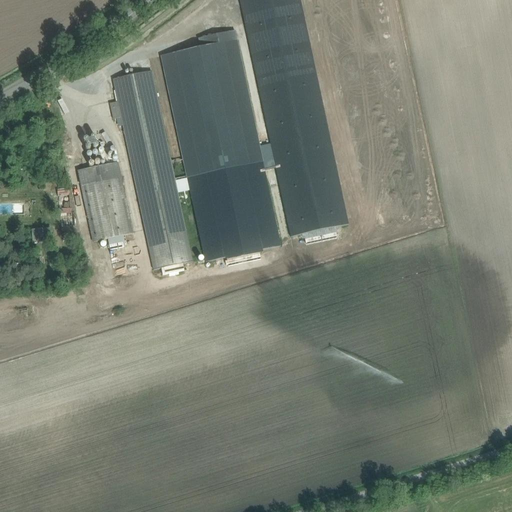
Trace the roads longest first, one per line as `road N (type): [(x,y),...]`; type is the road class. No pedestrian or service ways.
road 1 (unclassified): [(308,511),(511,448)]
road 2 (tertiary): [(150,0),(0,98)]
